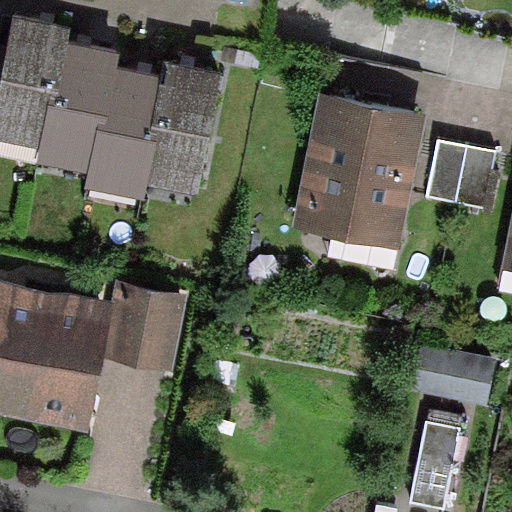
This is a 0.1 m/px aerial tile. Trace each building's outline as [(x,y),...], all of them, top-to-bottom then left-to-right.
[(4,55),(0,53),(0,131),(37,139),(34,155),(82,165),(78,185),(136,197),(139,185),(187,195),(211,73),(150,61),(147,76),(101,66),(103,56),(49,45),(52,33),(10,24),(4,55)] [(424,116),(312,96),(289,233),(400,252),(424,116)] [(500,152),(448,142),(438,195),(489,205),(500,152)] [(511,194),(499,268),(511,269),(511,194)] [(108,308),(0,286),(0,409),(87,426),(100,359),(173,373),(188,299),(112,284),(108,308)] [(498,360),(420,346),(410,399),(488,413),(498,360)] [(460,427),(423,420),(408,502),(445,509),(460,427)]
